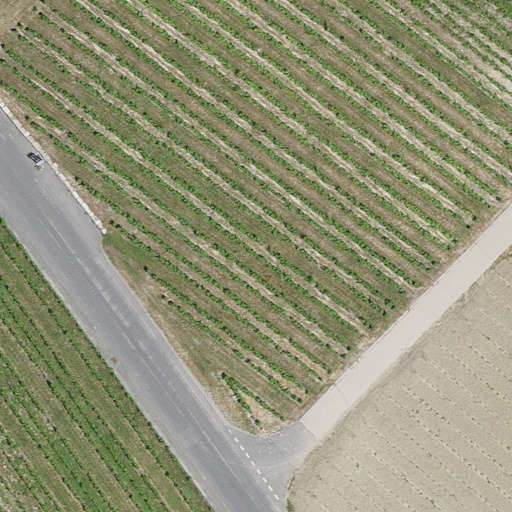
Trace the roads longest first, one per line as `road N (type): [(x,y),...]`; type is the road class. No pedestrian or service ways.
road 1 (residential): [(253,511),(0,161)]
road 2 (track): [(511,227),(241,494)]
